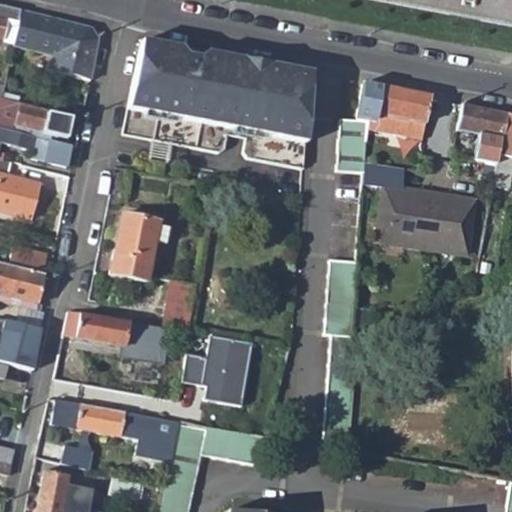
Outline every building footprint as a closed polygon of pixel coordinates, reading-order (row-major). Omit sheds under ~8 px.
[(400,0),(503,20),(506,0),(400,0)] [(0,40),(12,44),(16,25),(19,12),(0,7),(0,40)] [(12,44),(10,52),(49,61),(46,73),(89,83),(97,40),(91,31),(19,12),(16,25),(12,44)] [(177,49),(140,43),(121,137),(220,154),(224,138),(242,140),(240,157),(300,170),(307,76),(202,55),(196,59),(183,57),(177,49)] [(362,84),(354,119),(367,122),(367,114),(370,86),(362,84)] [(370,86),(367,114),(373,115),(370,130),(421,140),(429,97),(370,86)] [(0,98),(0,110),(15,114),(13,127),(66,138),(69,120),(47,114),(47,110),(0,98)] [(461,106),(456,130),(477,135),(473,160),(479,161),(495,164),(505,115),(461,106)] [(0,110),(0,130),(39,140),(41,134),(13,127),(15,114),(0,110)] [(495,170),(492,186),(506,190),(511,160),(511,116),(505,115),(495,164),(495,170)] [(337,120),(333,174),(362,177),(362,167),(366,129),(367,122),(354,119),(352,122),(337,120)] [(0,143),(31,151),(30,159),(66,168),(71,148),(39,140),(0,130),(0,143)] [(146,157),(144,171),(162,174),(165,160),(146,157)] [(0,214),(31,222),(39,186),(9,178),(12,165),(0,161),(0,214)] [(479,161),(478,166),(495,170),(495,164),(479,161)] [(382,191),(375,244),(465,256),(473,202),(401,192),(404,172),(362,167),(362,177),(360,188),(382,191)] [(123,171),(118,203),(126,204),(131,172),(123,171)] [(511,203),(504,202),(502,215),(511,217),(511,203)] [(118,218),(107,276),(145,284),(157,225),(118,218)] [(9,249),(5,267),(38,276),(42,256),(9,249)] [(326,264),(324,279),(353,282),(354,267),(326,264)] [(0,265),(0,296),(35,305),(42,277),(38,276),(5,267),(0,265)] [(477,266),(473,285),(487,280),(489,268),(477,266)] [(324,279),(324,293),(352,295),(353,282),(324,279)] [(165,280),(156,329),(165,331),(186,334),(195,286),(165,280)] [(324,293),(319,338),(324,339),(324,346),(348,340),(349,328),(352,295),(324,293)] [(352,295),(349,328),(363,329),(366,296),(352,295)] [(67,313),(61,337),(120,348),(118,357),(159,364),(165,331),(156,329),(67,313)] [(0,320),(0,364),(8,366),(32,372),(40,331),(0,320)] [(249,345),(203,338),(200,359),(183,357),(178,385),(202,390),(200,403),(237,410),(249,345)] [(324,346),(317,443),(348,446),(356,339),(348,340),(324,346)] [(52,401),(48,424),(133,439),(131,455),(167,462),(176,422),(59,402),(52,401)] [(184,511),(195,468),(190,467),(192,457),(197,458),(257,468),(263,437),(176,422),(167,462),(161,487),(155,511),(184,511)] [(89,452),(62,446),(58,464),(68,466),(87,470),(89,452)] [(0,474),(7,476),(14,453),(0,449),(0,474)] [(41,473),(33,511),(57,511),(62,487),(64,477),(41,473)] [(109,475),(106,494),(133,500),(138,482),(109,475)] [(511,511),(511,480),(509,480),(503,511),(511,511)] [(142,504),(139,511),(155,511),(161,487),(153,485),(148,505),(142,504)] [(62,487),(57,511),(89,511),(84,511),(88,493),(62,487)]
